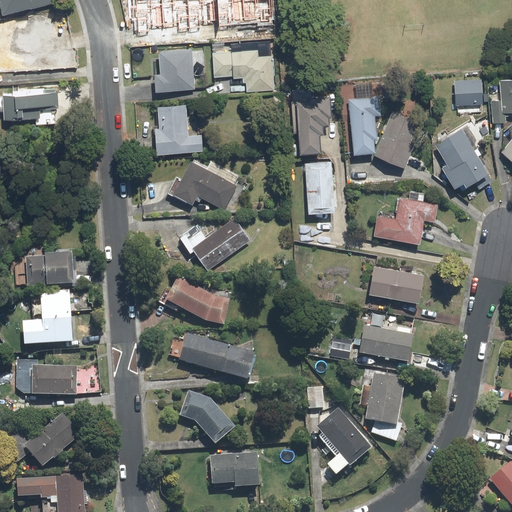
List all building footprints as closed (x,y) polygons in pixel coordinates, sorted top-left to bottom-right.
[(0,0),(0,15),(53,2),(52,0),(0,0)] [(153,14),(152,16),(197,38),(211,11),(196,3),(197,0),(146,0),(142,9),(153,14)] [(0,54),(36,64),(48,18),(27,12),(23,30),(1,24),(0,27),(0,54)] [(272,48),(210,50),(211,80),(236,79),(237,94),(274,93),(272,48)] [(190,50),(157,51),(157,74),(150,74),(151,93),(193,92),(193,76),(205,76),(205,53),(190,53),(190,50)] [(511,73),(498,74),(499,101),(489,101),(489,123),(504,123),(504,114),(511,113),(511,73)] [(287,144),(287,156),(316,156),(315,135),(319,135),(319,126),(325,126),(325,118),(329,118),(328,95),(312,95),(312,84),(293,85),(293,101),(289,101),(290,132),(295,132),(295,144),(287,144)] [(371,84),(337,86),(338,109),(347,109),(350,156),(372,154),(372,145),(377,145),(375,116),(380,116),(379,95),(372,96),(371,84)] [(481,84),(453,84),(453,109),(481,109),(481,84)] [(53,125),(54,89),(1,89),(0,107),(0,106),(0,112),(1,112),(1,120),(33,120),(33,125),(53,125)] [(151,129),(152,156),(199,154),(199,136),(186,136),(185,106),(155,107),(156,129),(151,129)] [(421,124),(393,111),(373,157),(401,169),(421,124)] [(474,127),(462,134),(459,128),(432,144),(444,164),(439,167),(452,189),(460,185),(461,187),(473,180),(478,189),(491,181),(468,144),(480,137),(474,127)] [(511,136),(497,154),(511,166),(511,136)] [(235,187),(187,161),(169,195),(189,206),(195,195),(222,210),(235,187)] [(329,213),(329,162),(300,162),(300,171),(304,171),(304,213),(329,213)] [(375,215),(371,236),(416,245),(421,221),(432,223),(436,204),(417,200),(418,193),(409,191),(407,199),(398,197),(394,219),(375,215)] [(205,272),(248,241),(232,217),(204,237),(198,229),(185,238),(191,246),(188,248),(205,272)] [(74,256),(24,258),(25,287),(75,285),(74,256)] [(419,274),(369,266),(365,296),(415,303),(419,274)] [(223,327),(225,300),(212,298),(175,278),(162,303),(202,325),(223,327)] [(19,347),(69,345),(67,292),(38,293),(40,323),(18,324),(19,347)] [(410,335),(360,327),(356,356),(405,364),(410,335)] [(253,358),(184,332),(174,360),(243,385),(253,358)] [(351,340),(333,336),(328,359),(347,362),(351,340)] [(76,369),(37,368),(37,361),(15,360),(15,370),(7,370),(6,382),(15,382),(14,396),(75,398),(76,369)] [(371,373),(371,375),(363,373),(361,388),(368,389),(362,423),(395,429),(404,379),(371,373)] [(322,387),(306,387),(306,410),(322,410),(322,387)] [(211,446),(232,429),(208,400),(188,392),(177,417),(192,424),(211,446)] [(369,448),(336,410),(312,431),(335,456),(323,467),(334,479),(369,448)] [(81,436),(62,414),(20,449),(39,471),(81,436)] [(25,459),(10,437),(0,443),(0,451),(12,468),(25,459)] [(207,456),(208,487),(231,487),(231,490),(255,490),(255,456),(207,456)] [(511,511),(511,466),(508,462),(486,480),(511,511)] [(82,511),(82,479),(13,481),(13,499),(37,499),(37,501),(41,501),(40,511),(82,511)]
